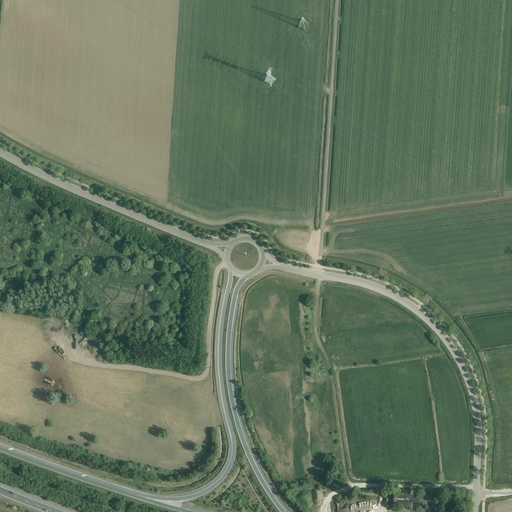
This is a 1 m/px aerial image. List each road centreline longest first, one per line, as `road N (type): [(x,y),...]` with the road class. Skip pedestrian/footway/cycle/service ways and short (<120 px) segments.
road 1 (track): [(349,483),(330,366),(316,335),(337,0)]
road 2 (tertiary): [(280,266),(383,290),(447,340),(477,414),(476,488)]
road 3 (motorway): [(231,270),(220,348),(230,466),(191,497),(135,496)]
road 4 (motorway): [(283,511),(244,443),(229,382),(229,325),(245,276)]
road 5 (tertiary): [(207,244),(0,152)]
road 6 (motorway): [(135,496),(0,449)]
road 7 (unclassified): [(476,488),(349,483)]
